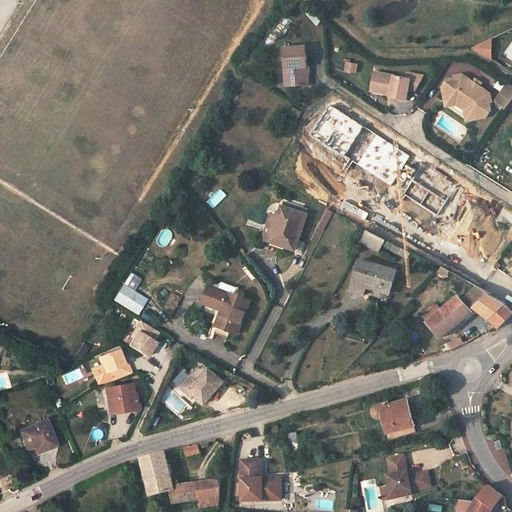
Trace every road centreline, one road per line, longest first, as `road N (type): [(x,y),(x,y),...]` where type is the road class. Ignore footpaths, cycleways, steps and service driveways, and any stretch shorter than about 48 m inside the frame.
road 1 (unclassified): [(452,367),(432,365),(137,447),(1,511)]
road 2 (residential): [(336,87),(511,200)]
